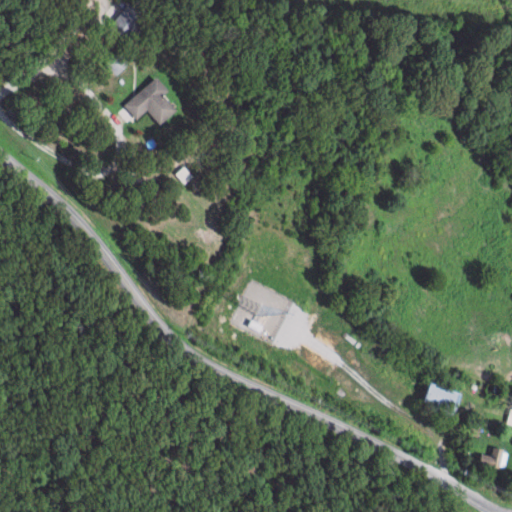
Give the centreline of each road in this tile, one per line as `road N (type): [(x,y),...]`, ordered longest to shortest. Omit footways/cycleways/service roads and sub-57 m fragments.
road 1 (residential): [(498,511),(359,435),(220,373),(152,317),(101,238),(0,150)]
road 2 (residential): [(0,97),(52,61),(110,0)]
